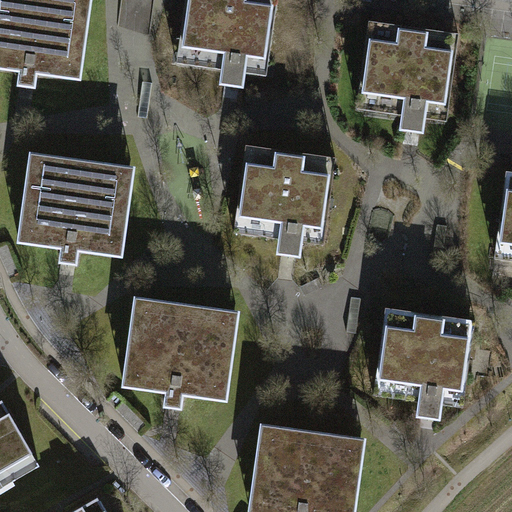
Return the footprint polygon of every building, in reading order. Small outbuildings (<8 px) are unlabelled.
[(87,0),(0,0),(0,66),(15,68),(13,83),(31,85),(33,71),(77,77),(87,0)] [(275,0),(180,0),(172,59),(217,65),(215,80),(240,83),(242,67),(266,70),(275,0)] [(449,117),(461,35),(367,21),(354,104),(401,111),(399,126),(422,130),(425,114),(449,117)] [(334,155),(242,143),(230,232),(275,238),(273,253),(298,256),(300,239),(322,241),(334,155)] [(132,164),(25,150),(14,240),(57,246),(55,262),(73,264),(75,251),(120,256),(132,164)] [(511,168),(506,168),(494,257),(511,259),(511,168)] [(237,310),(130,295),(118,387),(162,393),(160,406),(178,409),(180,395),(224,401),(237,310)] [(475,317),(384,306),(373,392),(418,398),(416,414),(440,417),(442,401),(464,404),(475,317)] [(2,402),(0,402),(0,488),(39,466),(2,402)] [(354,511),(365,437),(257,422),(245,507),(281,511),(354,511)] [(104,511),(97,500),(76,511),(104,511)]
